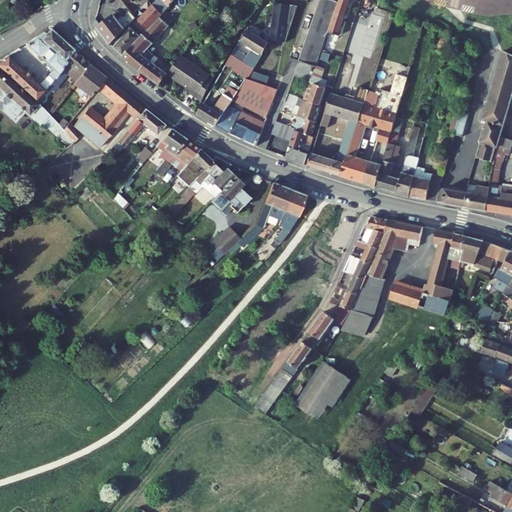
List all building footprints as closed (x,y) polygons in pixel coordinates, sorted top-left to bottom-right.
[(328,32),(339,2),(334,0),(320,0),(299,61),(316,67),(317,66),(319,59),(322,51),(328,32)] [(339,35),(352,0),(339,0),(339,2),(328,32),(322,51),(328,53),(334,34),(339,35)] [(276,2),(270,40),(287,42),(299,6),(276,2)] [(152,5),(138,19),(147,29),(158,18),(161,14),(152,5)] [(100,24),(97,27),(111,45),(128,26),(136,18),(131,12),(124,18),(122,17),(118,20),(113,14),(100,24)] [(130,27),(113,47),(123,56),(147,29),(138,19),(136,18),(128,26),(130,27)] [(147,29),(123,56),(141,70),(153,55),(147,50),(148,48),(168,27),(158,18),(147,29)] [(55,68),(59,72),(66,61),(64,59),(74,49),(51,29),(46,34),(44,32),(27,43),(39,53),(39,57),(42,60),(46,60),(55,68)] [(235,56),(255,69),(263,55),(269,42),(247,29),(240,40),(257,51),(252,59),(238,51),(235,56)] [(479,42),(452,33),(450,39),(477,49),(479,42)] [(68,74),(76,81),(89,64),(90,63),(74,49),(64,59),(66,61),(59,72),(54,79),(49,87),(52,90),(57,84),(59,86),(68,74)] [(328,53),(322,51),(319,59),(324,60),(325,61),(328,53)] [(511,95),(511,55),(502,51),(497,68),(482,120),(487,122),(502,126),(495,147),(496,148),(499,138),(503,125),(511,95)] [(153,55),(141,70),(160,85),(168,74),(172,68),(154,54),(153,55)] [(231,54),(225,66),(246,78),(248,79),(255,69),(235,56),(231,54)] [(9,55),(0,60),(0,67),(37,101),(44,92),(46,90),(49,87),(54,79),(48,75),(39,84),(9,55)] [(172,68),(168,74),(187,86),(191,89),(190,91),(203,100),(213,79),(209,77),(211,75),(181,55),(172,68)] [(74,83),(91,96),(99,87),(106,77),(89,64),(76,81),(74,83)] [(304,100),(320,105),(326,88),(326,87),(326,86),(328,81),(322,78),(325,69),(322,68),(317,66),(316,67),(315,72),(304,100)] [(37,101),(0,67),(0,93),(1,95),(0,96),(0,107),(5,112),(14,102),(25,112),(40,126),(43,123),(50,114),(41,104),(37,101)] [(55,68),(48,75),(54,79),(59,72),(55,68)] [(346,73),(344,83),(366,89),(368,79),(346,73)] [(364,104),(358,123),(366,125),(381,129),(378,140),(384,142),(388,143),(396,116),(408,77),(397,74),(393,89),(396,90),(395,93),(392,92),(381,89),(379,94),(368,90),(364,104)] [(113,82),(107,77),(106,77),(99,87),(105,92),(113,82)] [(238,91),(233,99),(267,118),(278,89),(248,79),(246,78),(238,91)] [(73,125),(100,147),(129,112),(136,119),(144,109),(113,82),(105,92),(118,104),(104,121),(88,107),(73,125)] [(204,102),(198,114),(216,125),(229,105),(233,99),(238,91),(229,85),(214,108),(204,102)] [(44,92),(37,101),(41,104),(48,95),(44,92)] [(312,153),(308,166),(342,176),(346,163),(358,123),(364,104),(331,94),(325,113),(322,123),(321,126),(328,128),(332,115),(350,121),(337,161),(312,153)] [(298,116),(315,121),(320,105),(304,100),(300,98),(298,104),(302,106),(301,107),(297,106),(295,105),(292,114),(295,115),(298,116)] [(25,112),(14,102),(5,112),(16,122),(25,112)] [(229,105),(216,125),(230,133),(256,146),(265,123),(229,105)] [(136,119),(110,150),(116,155),(128,140),(131,142),(141,130),(140,127),(143,123),(156,134),(165,124),(145,108),(144,109),(136,119)] [(461,111),(454,110),(450,127),(445,126),(443,131),(448,133),(455,134),(461,111)] [(461,111),(455,134),(461,136),(463,127),(465,128),(469,113),(461,111)] [(50,114),(43,123),(68,147),(74,142),(65,131),(63,129),(58,124),(53,118),(50,114)] [(295,129),(312,136),(317,122),(315,121),(298,116),(298,117),(295,116),(291,128),(294,129),(295,129)] [(403,118),(396,116),(388,143),(376,187),(397,193),(401,179),(391,176),(397,157),(393,155),(403,118)] [(63,118),(58,124),(63,129),(69,123),(63,118)] [(276,122),(271,134),(291,141),(295,129),(294,129),(291,128),(276,122)] [(487,122),(481,143),(495,147),(502,126),(487,122)] [(63,129),(65,131),(74,142),(80,136),(69,123),(63,129)] [(342,176),(364,183),(371,162),(356,157),(366,125),(358,123),(346,163),(342,176)] [(401,179),(397,193),(409,197),(415,176),(417,167),(419,158),(413,157),(420,128),(413,126),(411,135),(402,172),(401,179)] [(162,140),(157,146),(166,152),(168,150),(174,154),(187,139),(171,128),(162,140)] [(291,141),(286,158),(305,165),(314,137),(312,136),(295,129),(291,141)] [(169,161),(172,163),(181,171),(200,148),(187,139),(174,154),(169,161)] [(487,211),(511,214),(511,186),(496,185),(499,170),(504,153),(508,155),(511,142),(511,141),(502,139),(495,160),(493,165),(492,171),(490,188),(487,211)] [(364,183),(376,187),(388,143),(384,142),(379,158),(373,156),(371,162),(364,183)] [(481,143),(477,157),(491,161),(492,159),(495,147),(481,143)] [(142,164),(151,153),(145,147),(135,158),(142,164)] [(181,171),(177,175),(189,186),(213,160),(200,148),(181,171)] [(147,181),(146,183),(150,185),(153,181),(151,180),(158,172),(162,176),(172,163),(169,161),(166,158),(158,168),(147,181)] [(189,186),(168,209),(172,213),(194,189),(196,191),(201,186),(205,187),(215,197),(234,176),(240,169),(232,165),(228,170),(226,169),(224,171),(221,168),(213,160),(189,186)] [(152,164),(142,177),(147,181),(158,168),(152,164)] [(426,169),(417,167),(415,176),(409,197),(437,202),(437,201),(441,187),(444,176),(433,174),(431,180),(423,179),(425,172),(426,169)] [(428,169),(426,169),(425,172),(423,179),(431,180),(433,174),(427,173),(428,169)] [(215,197),(211,201),(225,215),(232,208),(237,212),(251,197),(240,187),(243,184),(234,176),(215,197)] [(240,239),(238,242),(240,244),(243,247),(263,228),(268,214),(281,219),(293,190),(272,182),(256,225),(240,239)] [(445,188),(443,202),(443,203),(487,211),(490,188),(478,185),(478,186),(467,184),(466,192),(445,188)] [(441,187),(437,201),(443,202),(445,188),(441,187)] [(196,191),(194,189),(172,213),(174,215),(196,191)] [(275,240),(279,243),(289,230),(297,216),(307,195),(293,190),(281,219),(279,224),(283,227),(275,240)] [(157,199),(144,212),(151,219),(164,206),(157,199)] [(330,222),(340,225),(345,211),(335,208),(330,222)] [(360,236),(358,240),(377,248),(388,220),(372,216),(367,227),(367,228),(368,228),(364,237),(360,236)] [(371,263),(367,273),(381,278),(394,247),(407,249),(409,244),(419,246),(423,227),(388,220),(377,248),(371,263)] [(228,227),(213,240),(225,253),(229,250),(238,242),(240,239),(228,227)] [(456,234),(437,229),(434,242),(436,247),(439,248),(429,285),(426,284),(424,290),(423,292),(419,308),(445,316),(454,290),(443,286),(443,283),(446,273),(450,258),(456,234)] [(464,235),(456,234),(450,258),(462,262),(464,246),(461,245),(464,235)] [(483,240),(464,235),(461,245),(464,246),(462,262),(460,267),(473,270),(475,265),(491,271),(495,259),(492,258),(485,256),(491,243),(483,240)] [(353,252),(351,255),(371,263),(377,248),(358,240),(355,246),(365,250),(363,256),(353,252)] [(238,242),(229,250),(231,253),(240,244),(238,242)] [(497,245),(491,243),(485,256),(492,258),(497,245)] [(504,248),(497,245),(492,258),(495,259),(498,260),(504,248)] [(335,265),(338,257),(309,248),(307,256),(335,265)] [(511,250),(504,248),(498,260),(505,263),(511,250)] [(511,278),(511,251),(511,250),(505,263),(501,269),(500,269),(494,278),(498,280),(494,288),(503,293),(511,278)] [(351,255),(344,271),(349,273),(354,275),(364,279),(367,273),(371,263),(351,255)] [(381,278),(367,273),(364,279),(358,294),(351,310),(341,330),(364,337),(373,317),(374,317),(385,279),(381,278)] [(349,273),(344,284),(349,287),(354,275),(349,273)] [(339,283),(338,286),(358,294),(364,279),(354,275),(349,287),(344,284),(339,283)] [(511,278),(503,293),(503,294),(511,300),(511,299),(511,278)] [(395,282),(390,298),(409,305),(414,289),(395,282)] [(333,297),(331,303),(339,306),(351,310),(358,294),(338,286),(335,292),(345,296),(343,302),(333,297)] [(423,292),(414,289),(409,305),(419,308),(423,292)] [(487,321),(494,310),(484,305),(475,320),(487,321)] [(351,310),(339,306),(336,312),(341,315),(337,322),(343,325),(351,310)] [(502,315),(494,310),(487,321),(498,322),(502,315)] [(325,311),(310,332),(321,340),(336,319),(325,311)] [(310,332),(303,341),(313,348),(314,348),(321,340),(310,332)] [(511,347),(502,343),(500,346),(486,342),(484,346),(470,340),(469,341),(460,338),(456,343),(494,357),(511,363),(511,347)] [(276,379),(255,407),(266,414),(304,361),(305,361),(308,357),(307,357),(313,348),(303,341),(288,362),(276,379)] [(420,369),(423,360),(408,355),(405,365),(420,369)] [(511,363),(494,357),(486,378),(511,389),(511,363)] [(447,358),(443,363),(451,367),(453,362),(447,358)] [(352,379),(323,361),(295,404),(318,419),(329,404),(334,407),(352,379)] [(400,364),(391,361),(385,372),(392,377),(400,364)] [(434,378),(430,383),(439,387),(446,390),(448,385),(434,378)] [(301,383),(294,393),(298,396),(305,385),(301,383)] [(430,383),(427,388),(435,393),(439,387),(430,383)] [(424,393),(418,403),(426,407),(432,397),(435,393),(427,388),(424,393)] [(418,403),(412,411),(420,416),(426,407),(418,403)] [(375,423),(365,416),(357,427),(369,434),(375,423)] [(170,478),(198,511),(239,478),(205,437),(180,458),(186,465),(170,478)] [(511,456),(511,448),(500,442),(497,448),(511,456)] [(511,456),(497,448),(494,453),(511,463),(511,462),(511,456)] [(478,474),(463,466),(459,473),(474,481),(478,474)] [(511,493),(506,490),(491,481),(486,489),(494,493),(492,497),(511,508),(511,493)] [(473,500),(461,494),(457,502),(469,508),(473,500)] [(356,496),(349,506),(359,511),(365,501),(356,496)]
